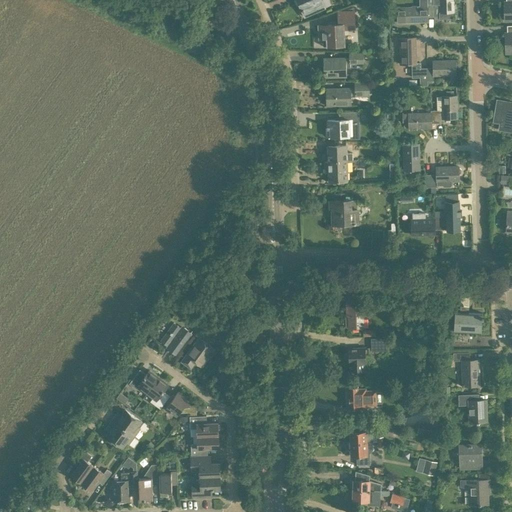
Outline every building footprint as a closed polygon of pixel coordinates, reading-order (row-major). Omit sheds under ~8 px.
[(324,8),(320,0),(297,0),(305,17),(324,8)] [(396,8),(397,23),(427,21),(427,17),(433,17),(433,5),(426,5),(426,0),(418,0),(419,8),(396,8)] [(433,5),(433,17),(439,16),(439,20),(453,19),(452,0),(433,0),(433,5)] [(511,0),(503,0),(504,19),(511,19),(511,0)] [(355,29),(354,11),(338,12),(338,24),(318,25),(319,38),(327,38),(327,46),(344,45),(344,30),(355,29)] [(412,78),(421,78),(420,68),(421,68),(421,63),(415,63),(415,38),(400,38),(400,64),(412,64),(412,78)] [(363,63),(363,53),(349,53),(349,58),(325,59),(325,76),(345,76),(344,68),(350,67),(350,64),(363,63)] [(432,68),(426,68),(427,81),(433,81),(433,75),(455,75),(454,60),(432,61),(432,68)] [(370,96),(369,82),(353,82),(353,88),(326,89),(327,106),(350,105),(350,97),(370,96)] [(436,110),(436,123),(442,123),(442,119),(456,119),(456,96),(442,96),(442,110),(436,110)] [(511,102),(497,100),(493,121),(500,122),(499,129),(511,131),(511,102)] [(436,123),(436,110),(430,111),(430,113),(408,114),(408,113),(402,113),(402,122),(408,122),(408,128),(430,127),(430,123),(436,123)] [(358,123),(358,112),(339,113),(339,120),(327,120),(328,137),(349,137),(348,123),(358,123)] [(418,170),(418,144),(403,144),(404,170),(418,170)] [(328,161),(347,160),(353,160),(352,152),(346,152),(346,146),(328,146),(328,161)] [(347,160),(328,161),(328,162),(325,162),(325,173),(329,172),(329,181),(347,181),(347,160)] [(429,175),(430,187),(436,187),(436,182),(458,181),(458,167),(436,167),(436,174),(429,175)] [(501,175),(500,183),(511,183),(511,175),(507,175),(501,175)] [(351,210),(351,201),(330,201),(330,208),(333,208),(333,225),(358,225),(357,210),(351,210)] [(435,217),(439,217),(440,230),(446,230),(446,225),(459,224),(459,202),(445,203),(445,211),(435,211),(435,217)] [(434,230),(440,230),(439,217),(435,217),(433,217),(433,220),(426,220),(425,213),(413,213),(413,220),(411,221),(411,235),(434,234),(434,230)] [(395,242),(395,230),(385,230),(386,242),(395,242)] [(363,308),(363,290),(347,291),(347,298),(346,298),(346,307),(347,307),(348,328),(363,328),(363,316),(367,316),(367,308),(363,308)] [(468,306),(460,305),(459,312),(454,312),(453,330),(480,331),(481,313),(468,313),(468,306)] [(183,329),(174,322),(160,341),(169,347),(168,349),(175,354),(191,332),(184,327),(183,329)] [(215,349),(199,337),(181,361),(187,366),(192,359),(202,366),(215,349)] [(372,351),(389,350),(389,337),(371,338),(372,351)] [(369,354),(369,348),(349,348),(350,370),(364,370),(364,364),(366,364),(366,354),(369,354)] [(469,360),(468,352),(452,352),(452,361),(461,360),(462,385),(479,385),(478,360),(469,360)] [(146,393),(159,377),(149,370),(144,377),(138,372),(129,383),(136,389),(137,387),(146,393)] [(159,377),(146,393),(152,398),(150,401),(160,409),(168,398),(163,395),(164,393),(163,392),(168,384),(159,377)] [(358,408),(366,407),(366,405),(376,405),(375,390),(365,390),(365,388),(357,388),(357,386),(348,386),(349,408),(358,408)] [(185,396),(178,391),(174,397),(172,397),(171,396),(167,403),(169,404),(166,408),(177,416),(181,411),(182,412),(196,412),(196,405),(189,405),(189,396),(185,396)] [(478,400),(478,394),(457,395),(458,406),(467,405),(468,422),(486,422),(485,399),(478,400)] [(117,414),(112,420),(134,436),(140,428),(138,427),(141,422),(125,409),(120,416),(117,414)] [(198,435),(218,435),(217,422),(204,423),(203,416),(190,416),(190,428),(197,428),(198,435)] [(350,431),(350,441),(359,440),(359,442),(374,442),(373,425),(350,418),(350,431)] [(129,444),(134,436),(112,420),(108,426),(111,428),(106,435),(123,447),(127,442),(129,444)] [(440,425),(419,422),(417,433),(438,436),(440,425)] [(218,447),(218,435),(198,435),(198,444),(191,444),(191,455),(205,454),(205,448),(218,447)] [(374,449),(374,442),(359,442),(359,440),(350,441),(351,456),(359,456),(359,458),(357,458),(358,465),(371,464),(370,454),(372,451),(374,449)] [(481,468),(481,445),(457,445),(458,468),(481,468)] [(71,475),(81,482),(94,466),(87,461),(92,455),(83,449),(74,460),(79,464),(71,475)] [(200,476),(220,476),(219,463),(206,463),(205,456),(191,457),(191,471),(200,470),(200,476)] [(420,457),(418,471),(436,474),(438,460),(420,457)] [(157,479),(157,464),(151,464),(144,476),(144,478),(139,478),(139,500),(146,499),(147,501),(151,499),(152,499),(152,479),(157,479)] [(94,466),(81,482),(92,490),(99,479),(104,482),(111,472),(107,469),(104,473),(94,466)] [(178,484),(177,470),(171,470),(170,473),(159,473),(160,496),(167,496),(167,491),(172,491),(172,484),(178,484)] [(137,487),(137,471),(130,472),(124,472),(125,480),(113,481),(113,491),(114,491),(115,501),(130,500),(129,487),(137,487)] [(354,480),(354,485),(352,486),(352,490),(379,491),(381,491),(381,484),(369,483),(369,475),(355,471),(355,480),(354,480)] [(220,476),(200,476),(201,482),(192,483),(192,497),(207,496),(207,489),(220,489),(220,476)] [(461,480),(461,486),(468,485),(469,505),(478,504),(478,505),(481,505),(481,504),(488,504),(487,488),(489,488),(489,479),(465,480),(461,480)] [(352,490),(351,495),(353,495),(353,500),(368,501),(368,504),(379,505),(379,491),(352,490)] [(405,496),(393,493),(390,502),(402,505),(405,496)]
